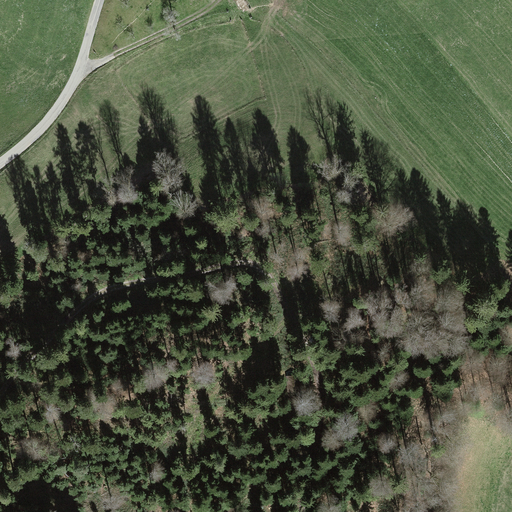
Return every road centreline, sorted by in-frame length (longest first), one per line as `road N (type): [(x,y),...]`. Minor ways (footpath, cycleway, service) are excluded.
road 1 (track): [(0,394),(105,289),(240,260),(285,275),(308,332),(323,415),(296,511)]
road 2 (track): [(202,12),(252,16),(296,48),(317,97),(327,307),(312,356)]
road 3 (unclassified): [(99,0),(79,72),(36,132),(0,163)]
road 4 (track): [(79,72),(216,0)]
